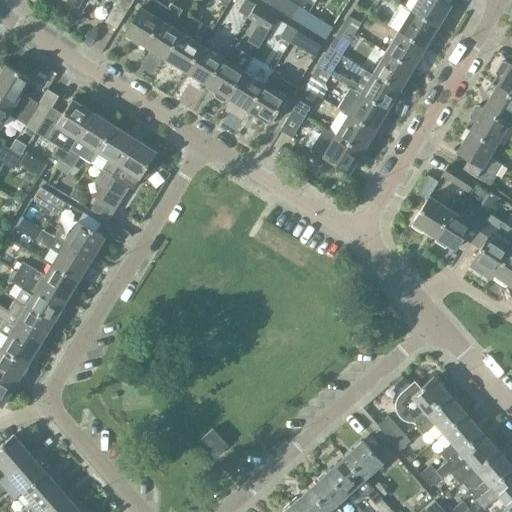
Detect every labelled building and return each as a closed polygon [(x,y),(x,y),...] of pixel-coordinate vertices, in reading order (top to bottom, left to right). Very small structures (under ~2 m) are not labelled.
[(63,0),(61,5),(63,6),(79,15),(88,1),(94,4),(96,0),(63,0)] [(117,0),(117,1),(129,8),(133,0),(117,0)] [(145,0),(124,35),(146,48),(170,9),(154,0),(145,0)] [(442,0),(417,0),(411,10),(438,27),(451,5),(442,0)] [(129,8),(117,1),(104,23),(116,30),(129,8)] [(239,14),(249,20),(256,8),(246,1),(239,14)] [(146,48),(166,61),(183,34),(173,28),(183,12),(172,5),(170,9),(146,48)] [(256,8),(249,20),(269,32),(277,20),(256,8)] [(291,20),(301,26),(309,14),(299,8),(291,20)] [(411,10),(399,31),(426,48),(438,27),(411,10)] [(309,14),(301,26),(311,32),(319,21),(309,14)] [(166,61),(187,73),(203,46),(193,40),(203,24),(193,17),(183,34),(166,61)] [(349,17),(342,27),(355,35),(361,24),(349,17)] [(280,39),(290,45),(297,33),(287,27),(280,39)] [(355,35),(342,27),(336,38),(348,45),(355,35)] [(87,28),(81,38),(91,44),(98,34),(87,28)] [(399,31),(386,52),(413,68),(426,48),(399,31)] [(297,33),(290,45),(300,51),(307,39),(297,33)] [(187,73),(207,86),(224,59),(203,46),(187,73)] [(224,59),(207,86),(216,92),(214,94),(215,98),(222,103),(226,102),(228,99),(245,71),(248,66),(252,59),(243,53),(232,47),(224,59)] [(323,59),(318,68),(330,76),(335,66),(342,55),(330,47),(323,59)] [(386,52),(373,73),(400,89),(413,68),(386,52)] [(492,81),(496,85),(511,94),(511,64),(509,63),(503,63),(492,81)] [(6,65),(0,74),(0,94),(43,121),(52,107),(59,96),(48,89),(39,104),(21,93),(30,79),(6,65)] [(311,79),(305,89),(317,96),(323,86),(330,76),(318,68),(311,79)] [(367,69),(355,90),(361,94),(388,110),(400,89),(373,73),(367,69)] [(245,71),(228,99),(237,104),(248,111),(265,84),(245,71)] [(265,84),(248,111),(269,125),(281,106),(287,97),(290,100),(298,87),(283,78),(284,78),(273,71),(265,84)] [(483,107),(509,123),(511,118),(511,94),(496,85),(483,107)] [(351,88),(339,109),(348,115),(375,131),(388,110),(361,94),(355,90),(351,88)] [(8,115),(36,132),(43,121),(0,94),(0,127),(8,115)] [(53,155),(63,162),(71,149),(77,139),(94,113),(72,99),(63,114),(52,107),(43,121),(36,132),(58,147),(53,155)] [(298,100),(292,110),(305,117),(311,108),(298,100)] [(466,124),(469,129),(496,145),(509,123),(483,107),(476,107),(466,124)] [(305,117),(292,110),(280,131),(292,139),(305,117)] [(71,149),(63,162),(72,168),(80,156),(91,163),(98,152),(114,126),(94,113),(77,139),(71,149)] [(348,115),(336,135),(363,152),(375,131),(348,115)] [(94,181),(105,188),(135,139),(114,126),(98,152),(108,159),(94,181)] [(363,152),(336,135),(324,128),(311,149),(350,173),(363,152)] [(496,145),(469,129),(456,151),(469,159),(463,169),(488,184),(501,163),(489,157),(496,145)] [(97,200),(91,210),(108,222),(115,211),(130,188),(133,190),(156,153),(135,139),(105,188),(97,200)] [(18,140),(12,149),(22,155),(28,146),(18,140)] [(20,157),(0,144),(0,161),(13,169),(20,157)] [(27,151),(19,164),(39,176),(47,163),(27,151)] [(443,175),(464,189),(471,179),(449,165),(443,175)] [(471,179),(464,189),(468,191),(474,181),(471,179)] [(76,187),(69,197),(79,203),(85,193),(76,187)] [(18,188),(12,198),(22,205),(28,194),(18,188)] [(66,203),(41,188),(33,200),(59,216),(66,203)] [(413,222),(434,236),(451,211),(429,197),(413,222)] [(462,237),(471,243),(488,218),(469,206),(461,218),(451,211),(434,236),(455,250),(462,237)] [(480,249),(469,266),(483,275),(486,270),(493,275),(510,249),(511,246),(511,240),(494,229),(497,224),(488,218),(471,243),(480,249)] [(60,228),(54,237),(91,259),(105,238),(79,222),(71,235),(60,228)] [(59,254),(53,264),(78,280),(91,259),(54,237),(42,230),(36,240),(59,254)] [(511,246),(510,249),(493,275),(495,276),(496,280),(502,284),(507,283),(511,286),(511,246)] [(22,262),(17,271),(66,301),(78,280),(53,264),(46,276),(22,262)] [(22,289),(16,299),(53,322),(66,301),(17,271),(11,282),(22,289)] [(0,318),(40,343),(53,322),(16,299),(8,311),(0,306),(0,318)] [(0,331),(8,337),(1,348),(27,364),(40,343),(0,318),(0,331)] [(0,376),(14,385),(27,364),(1,348),(0,350),(0,376)] [(0,406),(1,406),(14,385),(0,376),(0,406)] [(416,426),(451,396),(435,378),(421,389),(415,383),(402,394),(404,396),(402,399),(401,400),(400,401),(400,403),(399,405),(399,407),(399,408),(399,410),(400,411),(400,412),(401,413),(402,415),(403,416),(405,418),(406,419),(409,420),(411,420),(416,426)] [(444,433),(467,414),(451,396),(416,426),(424,435),(436,424),(444,433)] [(448,462),(482,432),(467,414),(444,433),(453,443),(441,454),(447,461),(448,462)] [(378,426),(394,445),(405,435),(389,417),(378,426)] [(211,429),(201,438),(213,452),(210,454),(214,458),(226,446),(211,429)] [(460,483),(462,481),(498,450),(482,432),(448,462),(447,461),(436,471),(425,480),(431,486),(449,470),(460,483)] [(0,479),(7,473),(30,454),(13,435),(0,445),(0,479)] [(405,435),(394,445),(399,450),(410,441),(405,435)] [(362,441),(343,457),(363,479),(391,454),(380,443),(371,451),(362,441)] [(462,481),(477,499),(511,469),(511,466),(498,450),(462,481)] [(7,473),(23,492),(46,472),(30,454),(7,473)] [(325,473),(345,495),(354,504),(366,493),(375,504),(381,498),(371,488),(363,479),(343,457),(325,473)] [(420,474),(425,480),(436,471),(431,464),(420,474)] [(511,469),(477,499),(485,508),(498,496),(507,505),(511,500),(511,469)] [(20,511),(37,511),(39,510),(62,491),(46,472),(23,492),(32,502),(20,511)] [(325,473),(308,489),(327,511),(328,511),(329,511),(340,511),(334,505),(345,495),(325,473)] [(371,488),(381,498),(387,493),(378,482),(371,488)] [(294,496),(288,503),(296,511),(326,511),(327,511),(308,489),(298,498),(296,497),(294,496)] [(39,510),(40,511),(74,511),(78,509),(62,491),(39,510)] [(453,510),(454,511),(462,511),(469,507),(463,500),(453,510)] [(296,511),(288,503),(281,509),(281,511),(282,511),(296,511)]
